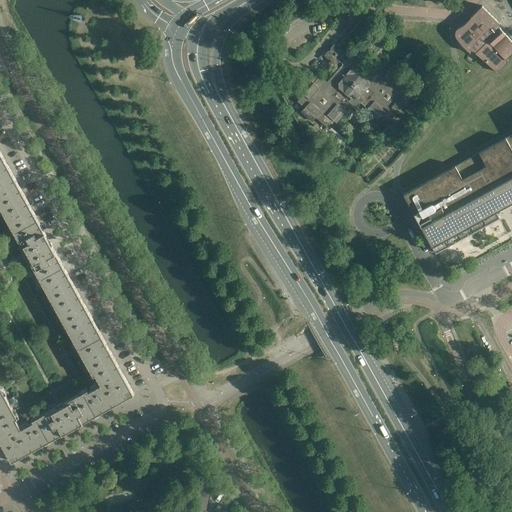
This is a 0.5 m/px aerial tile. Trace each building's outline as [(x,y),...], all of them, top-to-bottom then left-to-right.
[(511,53),(511,41),(500,27),(499,23),(496,20),(482,6),(470,18),(471,18),(464,25),(458,28),(457,29),(456,30),(455,31),(455,33),(455,34),(455,35),(455,36),(456,37),(457,39),(459,41),(460,42),(462,45),(464,47),(467,50),(470,52),(469,52),(470,53),(472,48),(476,52),(475,53),(496,71),(496,72),(498,71),(500,70),(501,69),(502,69),(502,68),(503,67),(505,65),(506,63),(507,61),(508,60),(507,60),(506,59),(511,53)] [(409,83),(390,67),(387,71),(384,68),(386,66),(378,59),(370,68),(364,63),(388,37),(379,29),(359,52),(361,54),(358,58),(352,53),(327,82),(320,75),(313,83),(310,80),(300,91),(303,94),(297,101),(304,108),(301,111),(313,121),(316,118),(327,127),(333,120),(337,123),(346,112),(345,110),(351,103),(353,106),(358,106),(360,103),(367,109),(366,110),(377,120),(380,117),(388,123),(397,112),(401,115),(411,104),(407,101),(413,93),(406,87),(409,83)] [(327,52),(331,59),(338,55),(334,48),(327,52)] [(511,134),(404,194),(436,252),(437,252),(500,217),(496,209),(507,203),(511,201),(511,134)] [(0,179),(12,173),(7,163),(0,151),(0,179)] [(25,196),(19,186),(12,173),(0,179),(0,206),(1,209),(25,196)] [(37,219),(32,209),(25,196),(1,209),(14,232),(37,219)] [(50,242),(43,229),(37,219),(14,232),(19,241),(16,242),(22,254),(25,252),(27,256),(29,259),(26,260),(32,271),(35,270),(40,279),(63,266),(50,242)] [(489,248),(495,245),(511,236),(506,225),(502,227),(498,219),(493,221),(497,228),(489,232),(492,238),(486,241),(489,248)] [(76,289),(71,279),(63,266),(40,279),(53,302),(76,289)] [(89,312),(84,303),(76,289),(53,302),(65,325),(89,312)] [(102,335),(96,326),(89,312),(65,325),(78,348),(102,335)] [(115,359),(109,349),(102,335),(78,348),(89,368),(91,367),(93,370),(115,359)] [(134,394),(122,372),(115,359),(93,370),(98,378),(105,374),(120,401),(134,394)] [(120,401),(105,374),(98,378),(101,384),(84,393),(96,415),(120,401)] [(14,410),(8,399),(3,390),(0,391),(0,421),(14,414),(12,411),(14,410)] [(49,440),(96,415),(84,393),(80,395),(79,393),(75,396),(73,393),(62,400),(63,402),(57,406),(55,403),(44,409),(45,412),(40,415),(41,417),(38,419),(49,440)] [(25,454),(10,427),(18,422),(14,414),(0,421),(0,440),(11,461),(25,454)] [(49,440),(38,419),(21,428),(18,422),(10,427),(25,454),(49,440)] [(206,511),(211,491),(212,487),(200,484),(195,508),(206,511)]
